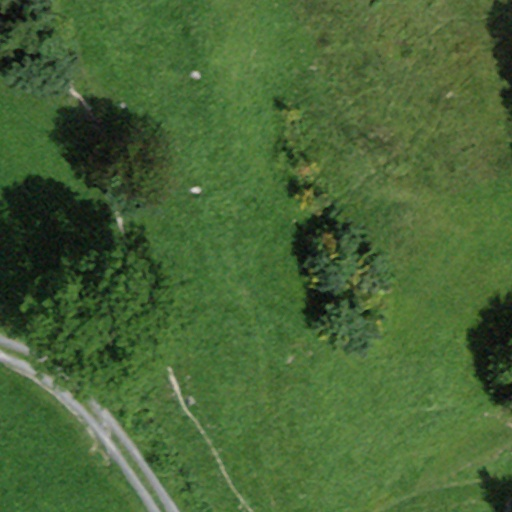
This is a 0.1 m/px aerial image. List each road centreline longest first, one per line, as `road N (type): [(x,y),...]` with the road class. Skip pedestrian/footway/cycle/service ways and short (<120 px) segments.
road 1 (track): [(162,511),(63,381),(0,347)]
road 2 (track): [(511,497),(504,485),(471,481),(424,491),(383,511)]
road 3 (track): [(411,497),(412,476),(511,425)]
